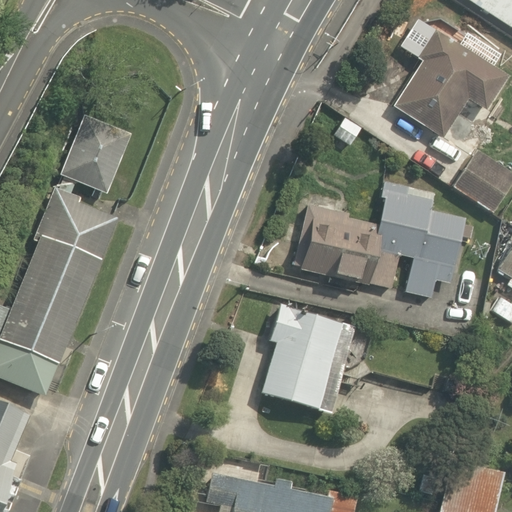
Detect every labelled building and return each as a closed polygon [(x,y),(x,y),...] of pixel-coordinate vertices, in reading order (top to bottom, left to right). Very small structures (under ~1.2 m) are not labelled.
[(511,0),(470,0),(511,27),(511,0)] [(504,69),(438,32),(393,110),(438,135),(460,97),(481,110),(504,69)] [(127,137),(83,122),(64,177),(107,193),(127,137)] [(511,178),(472,153),(453,183),(495,208),(511,179),(511,178)] [(447,282),(459,242),(465,218),(429,209),(433,192),(389,180),(378,220),(309,201),(292,261),(427,298),(432,278),(447,282)] [(119,219),(54,190),(0,311),(0,372),(43,392),(119,219)] [(511,232),(489,269),(511,283),(511,232)] [(340,322),(277,302),(266,336),(277,340),(260,393),(338,419),(349,386),(322,377),(340,322)] [(0,511),(41,415),(0,398),(0,511)] [(349,511),(355,493),(206,454),(190,511),(349,511)] [(488,511),(500,469),(466,460),(462,474),(450,470),(438,511),(488,511)]
